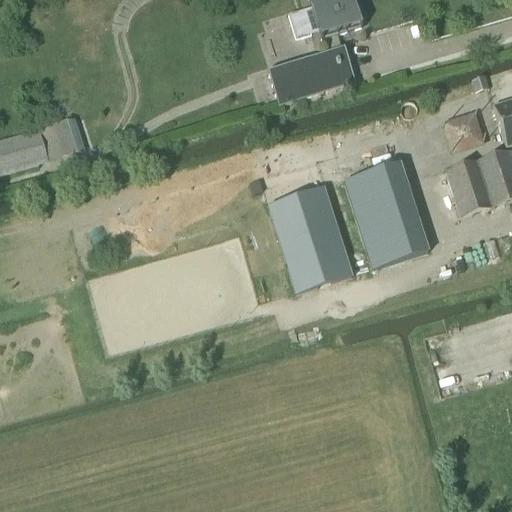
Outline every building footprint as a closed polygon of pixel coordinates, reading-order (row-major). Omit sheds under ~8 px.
[(305,0),(319,41),(359,28),(350,0),(305,0)] [(266,74),(276,108),(353,85),(342,51),(266,74)] [(487,92),(484,82),(469,86),(473,96),(487,92)] [(511,102),(491,110),(505,151),(511,149),(511,102)] [(441,126),(451,159),(484,149),(474,116),(441,126)] [(0,142),(0,176),(80,153),(70,121),(51,126),(51,128),(0,142)] [(511,152),(444,174),(460,222),(511,206),(511,152)] [(370,279),(428,260),(398,168),(340,187),(370,279)] [(265,209),(294,298),(350,280),(321,191),(265,209)]
